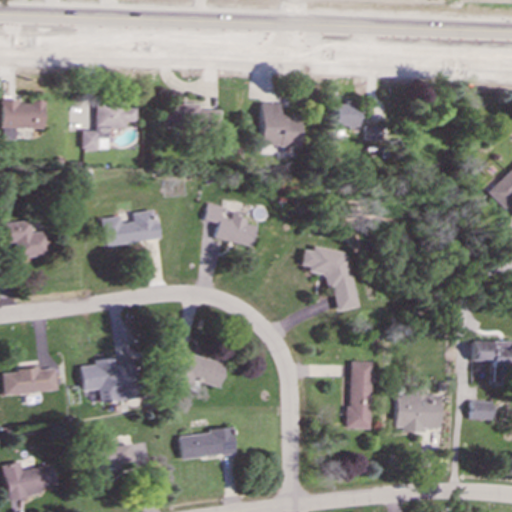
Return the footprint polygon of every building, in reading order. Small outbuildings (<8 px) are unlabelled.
[(0,99),(0,138),(12,139),(13,127),(40,128),(41,100),(0,99)] [(105,148),(106,126),(122,127),(122,121),(133,121),(133,107),(123,107),(123,102),(93,102),(92,130),(79,129),(79,147),(105,148)] [(218,109),(197,109),(197,103),(165,102),(165,126),(218,127),(218,109)] [(295,114),(276,114),(276,102),(256,102),(256,145),(294,146),(295,114)] [(332,126),(355,126),(356,104),(333,103),(332,126)] [(379,139),(379,124),(361,125),(362,139),(379,139)] [(500,208),(511,196),(511,164),(484,191),(500,208)] [(248,246),(253,225),(241,222),(242,214),(229,211),(228,217),(218,215),(220,206),(205,202),(201,220),(214,222),(211,238),(248,246)] [(102,245),(157,238),(153,209),(129,212),(131,221),(119,222),(118,215),(99,217),(102,245)] [(47,255),(45,230),(29,231),(28,221),(0,221),(0,244),(14,244),(15,257),(47,255)] [(343,252),(309,245),(308,250),(301,248),(297,264),(305,265),(306,272),(320,275),(322,287),(329,288),(332,310),(353,307),(343,252)] [(486,361),(486,383),(504,384),(504,370),(508,370),(509,356),(511,356),(511,341),(469,340),(469,360),(486,361)] [(223,363),(176,348),(166,379),(188,386),(190,379),(215,387),(223,363)] [(77,366),(80,390),(95,388),(96,402),(135,397),(130,358),(115,360),(115,356),(91,359),(91,364),(77,366)] [(368,361),(346,361),(344,427),(367,428),(368,361)] [(54,389),(52,366),(0,371),(0,379),(2,395),(54,389)] [(393,390),(392,429),(436,430),(437,391),(393,390)] [(467,418),(488,419),(489,401),(467,400),(467,418)] [(176,434),(179,459),(232,452),(229,427),(176,434)] [(88,479),(110,475),(109,467),(142,462),(139,442),(112,446),(111,439),(94,442),(95,451),(84,453),(88,479)] [(19,469),(17,461),(0,463),(0,469),(6,499),(39,493),(37,487),(53,484),(49,463),(19,469)]
